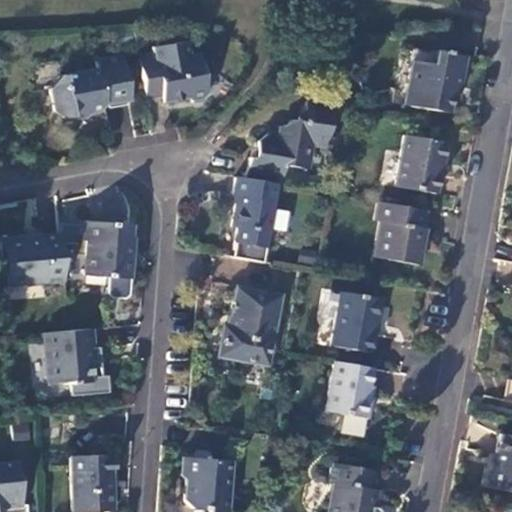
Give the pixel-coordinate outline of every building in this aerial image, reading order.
[(132,34),(134,48),(145,46),(142,32),(132,34)] [(152,53),(136,56),(143,94),(165,90),(167,102),(185,99),(191,103),(201,101),(205,95),(198,54),(188,56),(185,41),(151,47),(152,53)] [(411,62),(403,106),(448,114),(453,83),(458,84),(463,57),(435,52),(432,65),(411,62)] [(128,100),(121,58),(94,62),(96,70),(58,77),(49,90),(52,111),(63,119),(73,117),(77,119),(83,118),(86,114),(98,112),(103,105),(128,100)] [(248,158),(244,179),(275,185),(277,185),(281,165),(303,169),(307,144),(322,147),(328,112),(325,105),(305,101),(302,122),(292,120),(281,128),(280,137),(267,134),(256,142),(253,159),(248,158)] [(402,136),(393,187),(434,195),(440,162),(441,162),(445,144),(402,136)] [(244,179),(234,177),(231,196),(235,196),(229,227),(236,228),(232,250),(263,256),(266,234),(275,185),(244,179)] [(424,211),(376,203),(373,221),(378,222),(372,258),(417,266),(424,229),(421,228),(424,211)] [(276,209),(274,230),(287,231),(289,210),(276,209)] [(129,225),(77,221),(76,240),(85,241),(82,276),(128,279),(131,238),(128,238),(129,225)] [(25,237),(0,239),(0,252),(2,278),(7,282),(25,281),(27,283),(42,282),(42,285),(63,283),(59,234),(38,236),(38,240),(26,241),(25,237)] [(263,256),(232,250),(230,258),(261,263),(263,256)] [(278,297),(234,289),(227,328),(222,327),(217,352),(237,355),(236,360),(261,365),(265,343),(270,339),(278,297)] [(380,300),(338,292),(329,346),(368,353),(373,323),(376,323),(380,300)] [(67,331),(42,333),(47,383),(68,381),(69,384),(91,382),(88,349),(92,349),(90,329),(67,331)] [(372,369),(332,362),(323,411),(365,419),(369,399),(366,399),(372,369)] [(511,380),(507,379),(503,402),(511,403),(511,380)] [(489,465),(485,488),(511,492),(511,436),(498,435),(493,465),(489,465)] [(68,457),(70,511),(94,511),(111,511),(110,475),(111,475),(111,455),(68,457)] [(229,461),(179,458),(178,475),(183,481),(181,501),(188,509),(203,510),(204,511),(225,511),(226,511),(229,461)] [(0,511),(23,511),(23,503),(18,504),(15,461),(0,463),(0,511)] [(378,511),(377,510),(370,508),(376,472),(331,464),(327,484),(330,484),(328,496),(330,499),(327,511),(378,511)]
